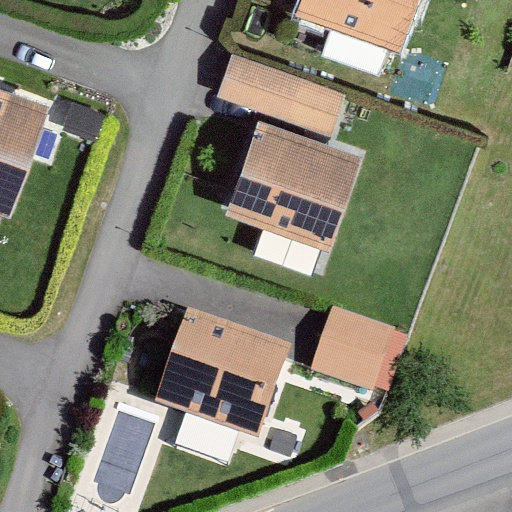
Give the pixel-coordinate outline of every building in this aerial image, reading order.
[(401,0),(282,0),(281,4),(385,42),(401,0)] [(237,43),(221,84),(336,129),(352,88),(237,43)] [(0,203),(37,103),(0,88),(0,203)] [(352,158),(245,121),(216,204),(320,242),(352,158)] [(337,304),(313,372),(389,398),(412,330),(337,304)] [(284,356),(176,314),(145,406),(162,412),(249,443),(284,356)]
